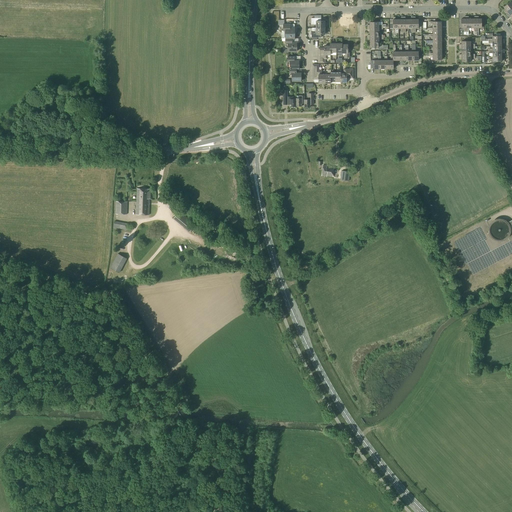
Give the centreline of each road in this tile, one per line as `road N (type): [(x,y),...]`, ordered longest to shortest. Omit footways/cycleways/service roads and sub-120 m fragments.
road 1 (primary): [(421,511),(341,411),(299,331),(277,276),(252,152)]
road 2 (tertiary): [(236,139),(163,152),(0,147)]
road 3 (tertiary): [(366,105),(435,79),(511,73)]
road 4 (primary): [(249,122),(256,0)]
